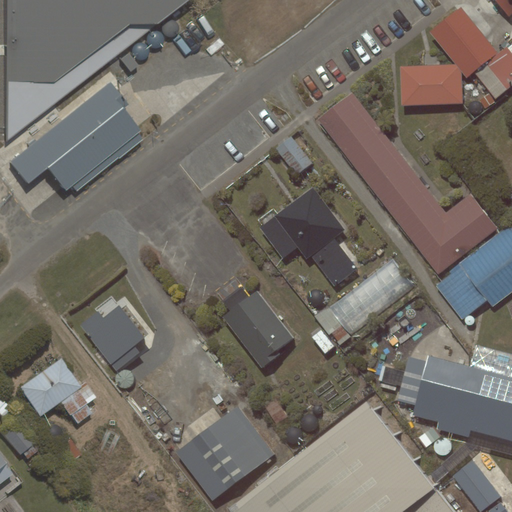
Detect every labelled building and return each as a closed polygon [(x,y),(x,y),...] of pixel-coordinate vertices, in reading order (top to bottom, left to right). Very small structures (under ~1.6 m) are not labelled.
[(189,0),(6,0),(7,141),(189,0)] [(511,82),(511,0),(495,0),(509,17),(511,15),(511,44),(499,55),(462,8),(432,32),(458,64),(401,66),(403,105),(464,104),(463,70),(469,79),(477,72),(495,96),(511,82)] [(111,83),(9,162),(28,186),(48,171),(66,194),(73,188),(76,193),(145,139),(121,107),(126,103),(111,83)] [(446,213),(352,93),(317,120),(438,274),(497,228),(470,194),(446,213)] [(344,228),(313,187),(259,228),(283,260),(298,249),(306,260),(312,256),(334,285),(355,270),(331,237),(344,228)] [(493,307),(511,292),(511,223),(433,283),(461,320),(487,300),(493,307)] [(352,336),(415,286),(393,259),(330,308),(352,336)] [(230,311),(223,317),(262,369),(281,354),(277,349),(293,338),(258,291),(250,297),(242,286),(222,301),(230,311)] [(111,364),(117,371),(140,354),(134,346),(144,338),(119,306),(103,318),(99,313),(81,326),(87,334),(87,333),(111,364)] [(325,354),(334,347),(322,330),(312,337),(325,354)] [(511,377),(429,356),(413,415),(438,421),(436,429),(469,437),(471,430),(511,440),(511,377)] [(83,387),(62,358),(21,387),(41,416),(83,387)] [(96,397),(88,386),(63,403),(77,424),(93,413),(87,404),(96,397)] [(274,454),(238,405),(176,452),(213,500),(274,454)] [(453,511),(371,409),(240,511),(453,511)] [(18,419),(2,432),(21,455),(37,441),(18,419)] [(0,454),(0,501),(1,501),(0,500),(0,483),(14,472),(0,454)]
